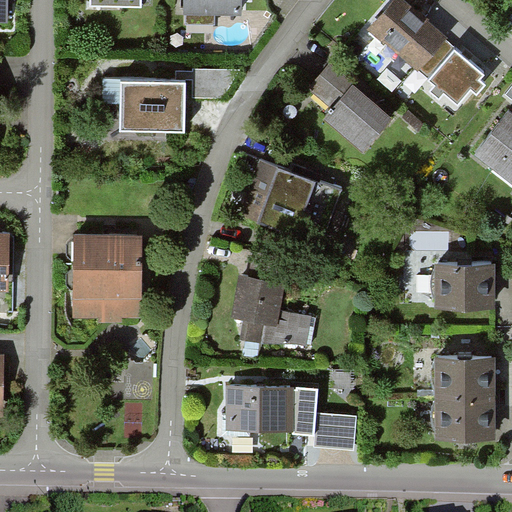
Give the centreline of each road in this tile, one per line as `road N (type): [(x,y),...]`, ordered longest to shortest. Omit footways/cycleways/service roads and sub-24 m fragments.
road 1 (residential): [(315,0),(238,112),(209,182),(172,358),(172,477)]
road 2 (residential): [(511,483),(224,477)]
road 3 (residential): [(36,474),(39,194)]
road 4 (residential): [(39,194),(43,0)]
road 5 (residential): [(172,477),(36,474)]
